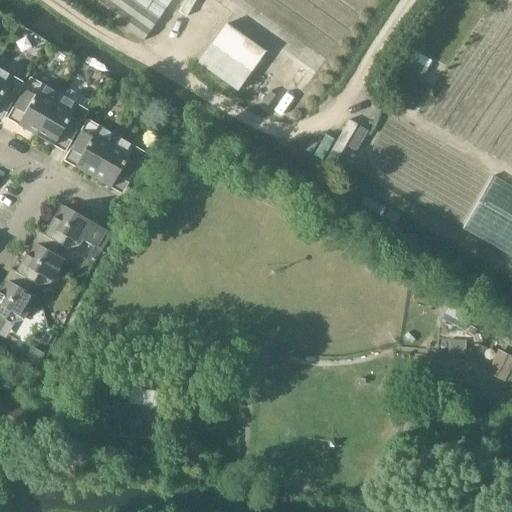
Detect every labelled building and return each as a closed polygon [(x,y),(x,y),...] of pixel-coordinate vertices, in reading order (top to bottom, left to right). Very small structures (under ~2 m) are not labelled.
[(83,0),(143,41),(171,0),(83,0)] [(237,91),(246,79),(265,52),(226,24),(198,63),(237,91)] [(0,65),(2,63),(0,61),(0,117),(3,119),(23,84),(0,70),(0,65)] [(18,125),(35,135),(62,88),(58,86),(55,92),(30,78),(10,114),(21,120),(18,125)] [(66,91),(62,88),(35,135),(54,146),(57,141),(67,147),(88,112),(85,110),(89,102),(67,89),(66,91)] [(75,167),(92,177),(119,130),(115,128),(111,134),(87,120),(67,155),(77,162),(75,167)] [(123,133),(119,130),(92,177),(111,188),(114,182),(124,189),(145,153),(120,139),(123,133)] [(38,232),(32,243),(55,257),(57,256),(62,247),(67,250),(78,247),(82,241),(95,249),(95,248),(101,251),(109,237),(103,234),(105,230),(61,205),(60,206),(63,208),(56,219),(53,217),(44,234),(38,232)] [(27,293),(28,293),(34,283),(38,287),(50,285),(64,261),(57,256),(55,257),(32,243),(15,272),(10,269),(4,280),(27,293)] [(0,286),(0,318),(10,324),(22,321),(36,298),(28,293),(27,293),(4,280),(0,286)] [(81,379),(82,375),(85,356),(66,352),(62,375),(81,379)] [(0,428),(15,437),(30,410),(0,392),(0,428)] [(94,421),(93,433),(155,441),(159,408),(101,401),(101,396),(86,394),(82,420),(94,421)]
